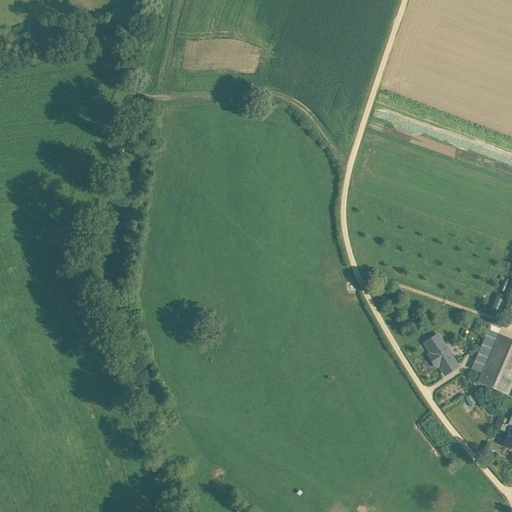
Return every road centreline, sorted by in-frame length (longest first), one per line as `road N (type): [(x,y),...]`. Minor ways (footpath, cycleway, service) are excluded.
road 1 (track): [(409,0),(352,168),(353,251),(409,363),(511,496)]
road 2 (track): [(352,168),(291,104),(269,96),(148,98),(128,87),(100,43),(0,65)]
